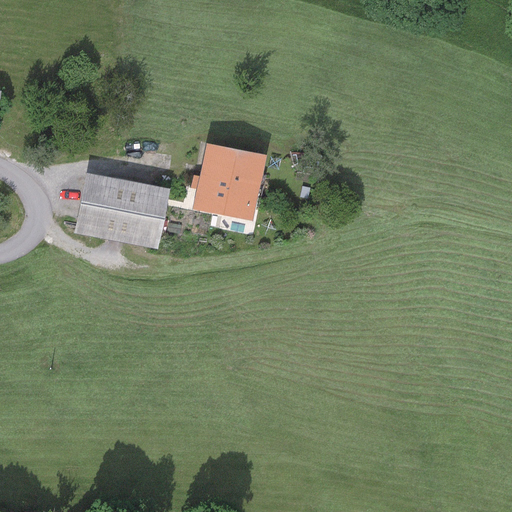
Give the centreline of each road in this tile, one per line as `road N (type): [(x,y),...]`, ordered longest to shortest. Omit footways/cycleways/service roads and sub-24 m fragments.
road 1 (track): [(110,260),(178,271),(319,244)]
road 2 (unclassified): [(0,170),(24,182),(37,215),(35,232),(0,256)]
